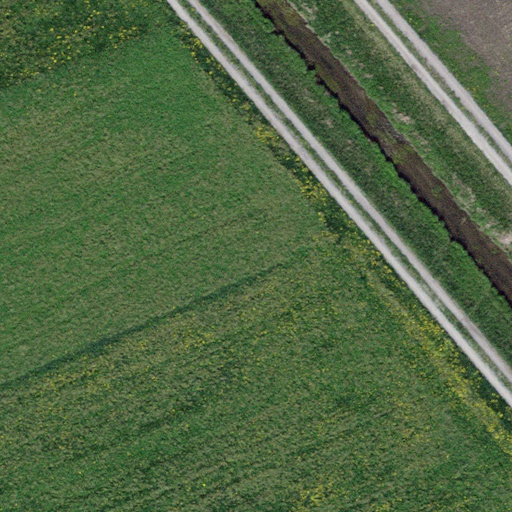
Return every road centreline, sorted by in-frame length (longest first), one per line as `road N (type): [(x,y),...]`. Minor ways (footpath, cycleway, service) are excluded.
road 1 (track): [(511,389),(177,0)]
road 2 (track): [(369,0),(511,164)]
